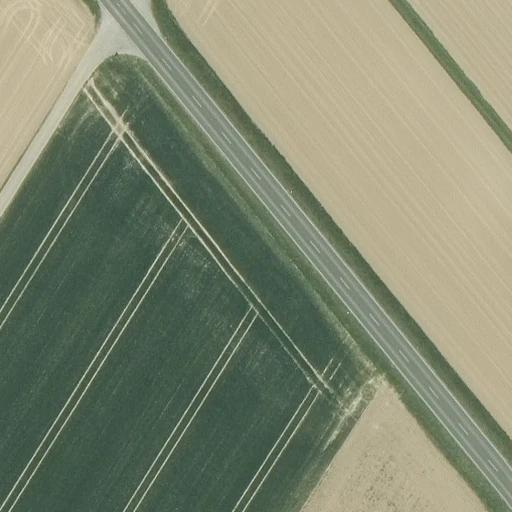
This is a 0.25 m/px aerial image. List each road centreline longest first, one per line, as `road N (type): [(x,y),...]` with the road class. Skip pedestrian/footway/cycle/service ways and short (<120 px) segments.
road 1 (trunk): [(511,487),(118,0)]
road 2 (track): [(0,218),(128,0)]
